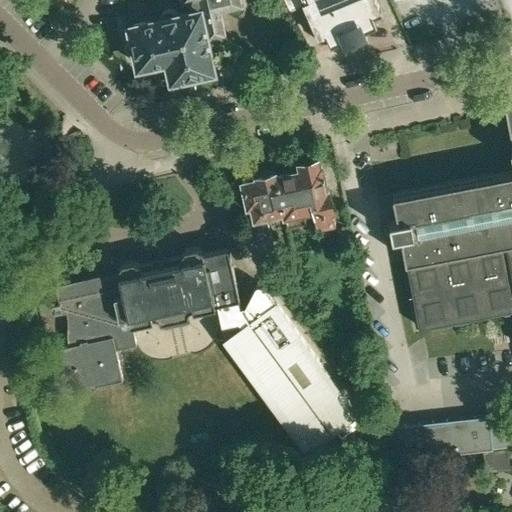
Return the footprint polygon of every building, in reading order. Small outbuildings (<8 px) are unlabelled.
[(180,0),(181,3),(191,2),(193,9),(178,13),(176,11),(174,8),(172,8),(167,8),(165,8),(163,9),(162,11),(161,15),(160,17),(129,24),(132,36),(130,36),(127,39),(126,41),(126,44),(126,47),(127,50),(128,52),(130,54),(133,54),(136,54),(138,66),(158,62),(162,83),(224,68),(219,49),(217,47),(215,33),(219,32),(225,31),(220,9),(242,5),(240,0),(180,0)] [(343,39),(345,45),(368,35),(365,30),(378,24),(375,19),(383,15),(376,0),(302,0),(320,43),(329,39),(331,44),(343,39)] [(511,170),(393,194),(398,221),(390,223),(393,238),(402,237),(419,328),(511,310),(511,112),(505,114),(511,147),(510,147),(511,156),(511,170)] [(300,168),(276,173),(284,209),(288,227),(306,223),(307,230),(335,224),(328,189),(326,190),(321,163),(319,163),(318,157),(298,162),(300,168)] [(265,213),(284,209),(276,173),(276,171),(271,168),(258,170),(257,175),(259,186),(245,190),(248,205),(252,204),(254,213),(266,230),(269,230),(265,213)] [(336,228),(340,248),(353,246),(349,226),(336,228)] [(216,305),(238,300),(240,300),(228,247),(205,251),(198,246),(185,249),(181,255),(139,263),(134,259),(122,262),(120,266),(121,271),(101,275),(101,272),(56,281),(59,292),(62,307),(67,306),(67,342),(54,345),(63,389),(88,384),(89,386),(96,384),(96,382),(121,377),(115,347),(118,346),(136,343),(132,324),(154,319),(156,320),(157,320),(159,323),(188,317),(188,315),(190,313),(191,312),(193,312),(215,307),(215,305),(216,305)] [(238,300),(216,305),(220,323),(239,320),(239,324),(240,328),(230,336),(295,425),(308,443),(330,428),(332,430),(337,437),(357,422),(352,416),(336,394),(270,302),(261,290),(261,289),(260,288),(258,288),(257,288),(256,288),(255,289),(254,289),(248,301),(248,308),(240,309),(238,300)] [(506,449),(511,448),(511,421),(502,423),(500,410),(388,423),(393,461),(418,458),(482,451),(506,449)] [(506,449),(482,451),(484,471),(508,469),(506,449)]
